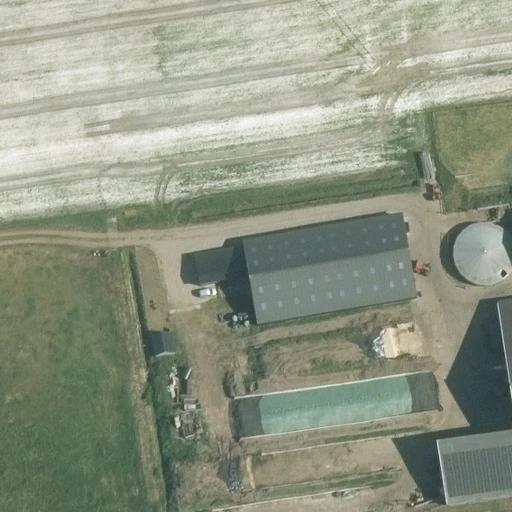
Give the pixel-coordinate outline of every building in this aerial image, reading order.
[(417,300),(402,218),(244,246),(258,328),(417,300)] [(453,254),(453,257),(453,261),(453,264),(454,267),(455,270),(457,272),(458,275),(461,279),(463,281),(466,283),(468,284),(471,286),(475,287),(476,288),(480,289),(483,289),(486,289),(489,288),(493,288),(496,287),(500,285),(502,283),(505,282),(507,280),(509,277),(511,275),(511,272),(511,241),(511,240),(510,237),(508,235),(505,233),(503,231),(501,230),(498,228),(494,227),(492,226),(488,225),(484,225),(478,226),(476,226),(473,227),(470,229),(467,230),(465,232),(463,234),(459,238),(458,240),(456,243),(454,247),(453,250),(453,254)] [(242,269),(197,276),(200,288),(244,280),(242,269)] [(511,400),(511,306),(499,309),(511,400)] [(511,400),(511,450),(442,462),(449,508),(511,498),(511,400)] [(223,424),(180,429),(181,445),(224,441),(223,424)] [(321,458),(275,460),(276,476),(322,474),(321,458)]
